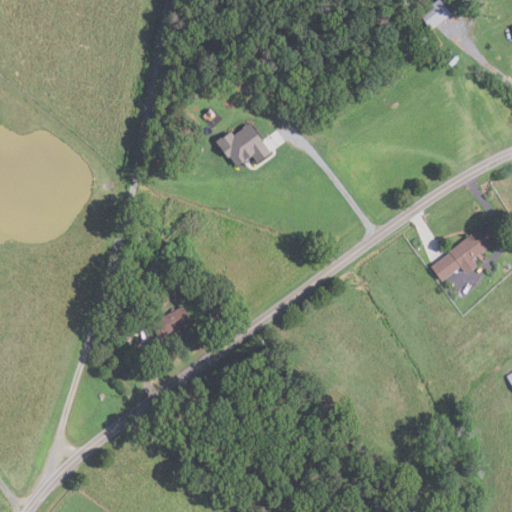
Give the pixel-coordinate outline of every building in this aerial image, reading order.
[(442,0),(452,13),(433,28),(421,13),(438,0),(442,0)] [(201,128),(196,131),(193,127),(199,123),(201,128)] [(217,140),(224,135),(225,137),(233,131),(235,135),(252,123),(272,153),(260,161),(255,153),(238,165),(231,155),(228,157),(217,140)] [(467,273),(478,264),(474,258),(500,238),(488,223),(432,266),(443,280),(462,266),(467,273)] [(166,264),(146,278),(140,269),(160,256),(166,264)] [(139,311),(112,333),(106,326),(133,304),(139,311)] [(193,325),(184,305),(165,314),(167,318),(154,324),(159,336),(178,328),(179,331),(193,325)] [(511,369),(503,374),(511,394),(511,369)]
